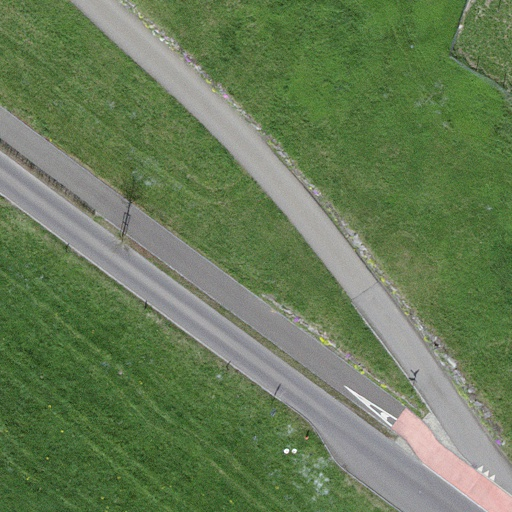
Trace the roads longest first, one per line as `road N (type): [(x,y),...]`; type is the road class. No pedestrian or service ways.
road 1 (unclassified): [(92,0),(243,143),(333,249),(464,430),(478,468),(449,511)]
road 2 (unclassified): [(447,511),(0,176)]
